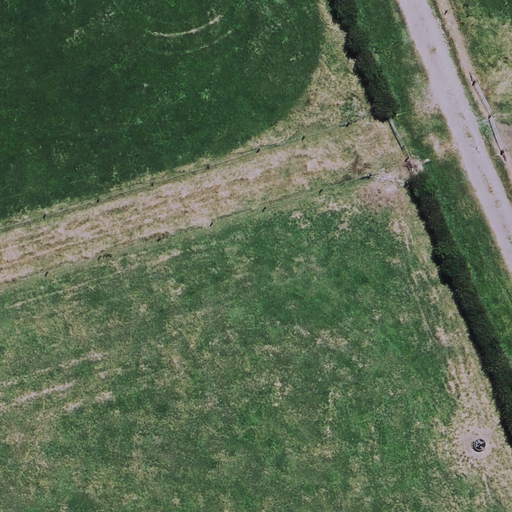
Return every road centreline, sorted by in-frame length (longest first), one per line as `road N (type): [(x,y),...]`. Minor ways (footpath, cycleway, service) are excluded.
road 1 (track): [(0,257),(468,123)]
road 2 (track): [(511,229),(418,0)]
